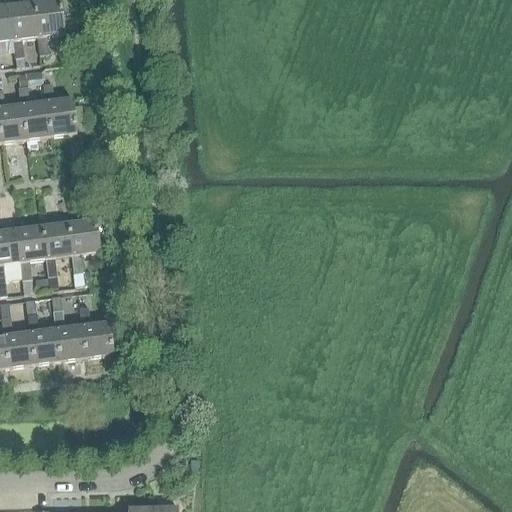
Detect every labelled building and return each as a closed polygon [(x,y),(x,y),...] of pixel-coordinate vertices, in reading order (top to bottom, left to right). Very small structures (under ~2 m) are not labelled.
[(59,3),(34,6),(38,41),(36,42),(38,59),(47,58),(45,41),(64,38),(59,3)] [(34,6),(10,9),(14,44),(11,45),(13,62),(22,61),(20,43),(36,42),(38,41),(34,6)] [(10,9),(0,10),(0,45),(11,45),(14,44),(10,9)] [(83,34),(69,36),(71,52),(85,50),(83,34)] [(17,79),(18,91),(27,90),(26,78),(17,79)] [(42,89),(44,106),(46,106),(51,141),(76,138),(71,103),(53,105),(51,88),(42,89)] [(17,92),(19,109),(22,109),(26,144),(51,141),(46,106),(44,106),(28,108),(26,91),(17,92)] [(0,138),(1,147),(26,144),(22,109),(19,109),(4,111),(1,94),(0,94),(0,138)] [(95,224),(69,227),(73,260),(71,261),(73,278),(82,277),(80,260),(99,257),(95,224)] [(54,263),(71,261),(73,260),(69,227),(43,230),(47,264),(45,264),(47,281),(49,295),(58,294),(56,280),(54,263)] [(43,230),(17,234),(21,267),(19,267),(23,296),(32,295),(28,266),(45,264),(47,264),(43,230)] [(0,301),(6,300),(2,270),(19,267),(21,267),(17,234),(0,235),(0,301)] [(47,281),(34,282),(36,293),(48,292),(47,281)] [(52,315),(61,313),(59,300),(50,301),(52,315)] [(26,318),(35,317),(33,303),(24,305),(26,318)] [(8,307),(0,307),(0,320),(0,322),(9,320),(8,307)] [(113,358),(108,325),(89,328),(87,310),(78,311),(80,329),(82,329),(86,362),(113,358)] [(60,365),(86,362),(82,329),(80,329),(63,331),(61,313),(52,315),(54,333),(56,332),(60,365)] [(26,318),(28,336),(30,336),(35,368),(60,365),(56,332),(54,333),(38,335),(35,317),(26,318)] [(30,336),(28,336),(12,338),(9,320),(0,322),(3,339),(5,339),(9,372),(35,368),(30,336)] [(5,339),(3,339),(0,339),(0,372),(9,372),(5,339)]
